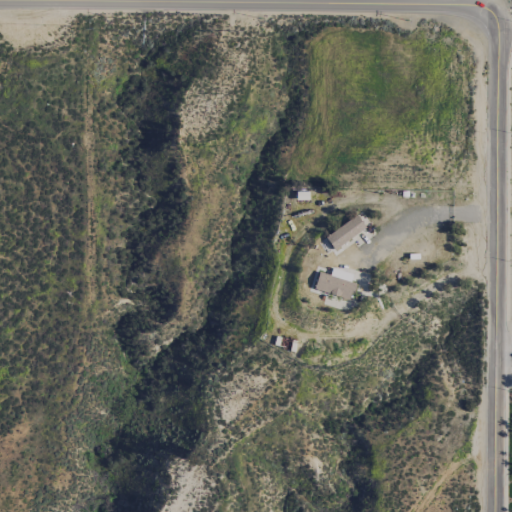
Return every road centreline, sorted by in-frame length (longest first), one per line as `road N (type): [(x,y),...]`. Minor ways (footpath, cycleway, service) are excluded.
road 1 (secondary): [(495,511),(505,4)]
road 2 (secondary): [(31,0),(505,4)]
